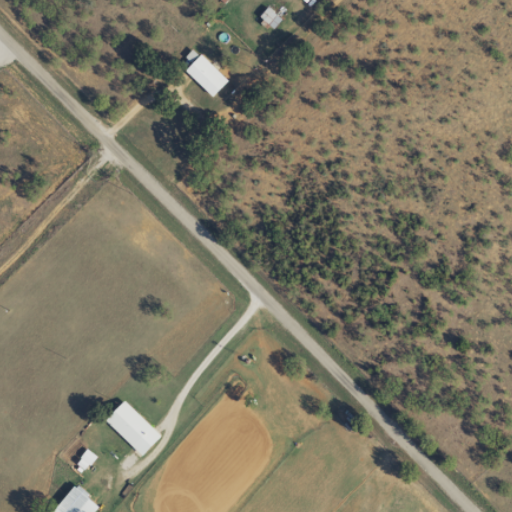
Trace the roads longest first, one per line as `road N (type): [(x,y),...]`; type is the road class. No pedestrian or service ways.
road 1 (residential): [(426,511),(106,182),(71,177)]
road 2 (residential): [(173,251),(400,0)]
road 3 (residential): [(71,177),(61,142),(0,78)]
